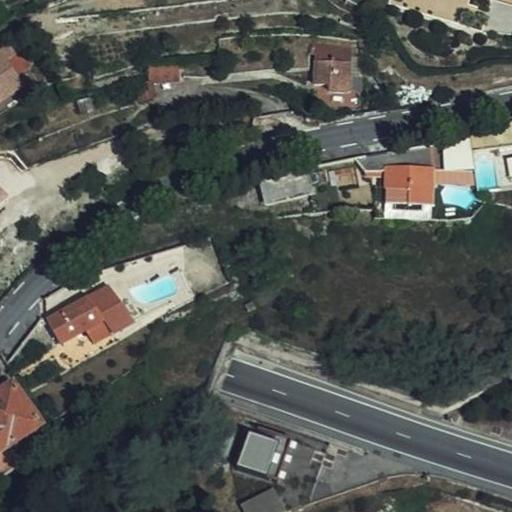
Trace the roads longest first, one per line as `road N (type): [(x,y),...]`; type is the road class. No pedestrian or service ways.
road 1 (tertiary): [(511,104),(209,167),(118,210),(0,328)]
road 2 (motorway): [(511,277),(0,51)]
road 3 (motorway): [(0,261),(217,362),(511,470)]
